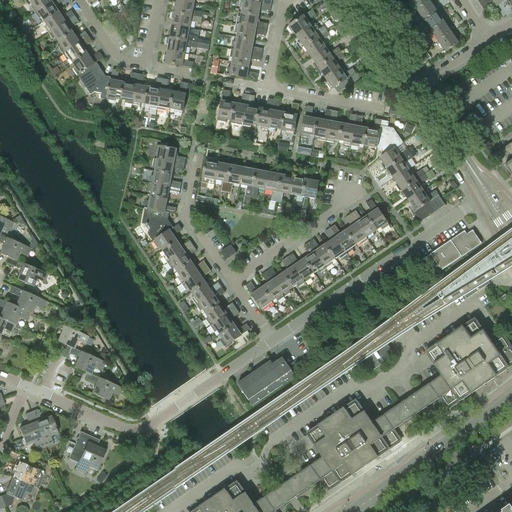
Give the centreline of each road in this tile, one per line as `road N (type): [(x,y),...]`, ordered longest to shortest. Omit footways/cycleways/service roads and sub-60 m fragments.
road 1 (residential): [(25,386),(134,429),(270,340)]
road 2 (residential): [(270,340),(486,193)]
road 3 (unclassified): [(351,511),(511,398)]
road 4 (residential): [(233,281),(351,196)]
road 5 (residential): [(233,281),(189,215),(197,158)]
